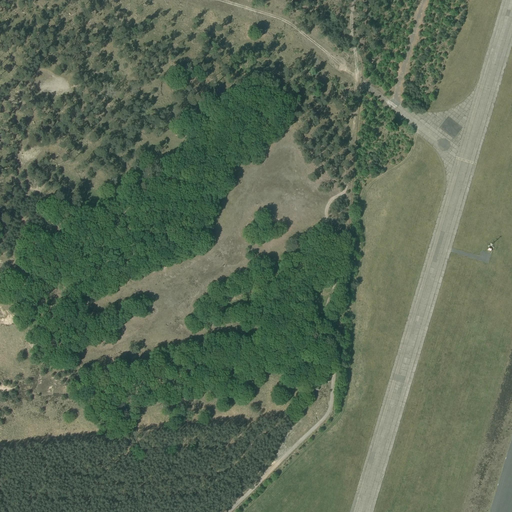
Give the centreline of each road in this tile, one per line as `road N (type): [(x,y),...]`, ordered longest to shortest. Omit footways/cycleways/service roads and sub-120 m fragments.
road 1 (track): [(0,444),(283,413),(300,376),(332,340),(329,291),(339,257),(326,214),(345,180),(355,102),(349,0)]
road 2 (track): [(211,0),(279,19),(349,70)]
